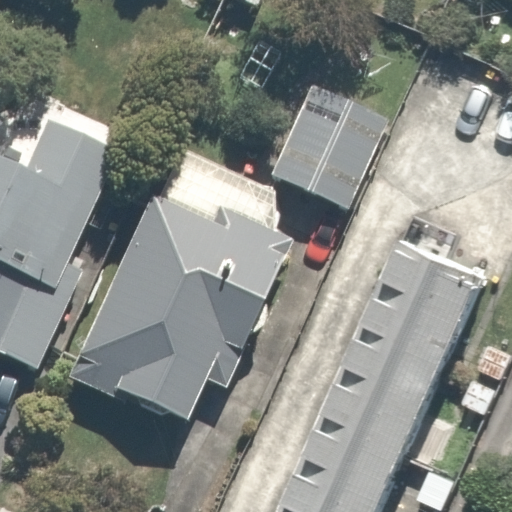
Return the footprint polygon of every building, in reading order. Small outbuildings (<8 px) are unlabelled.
[(386,119),(318,87),(273,183),(341,215),(386,119)] [(17,177),(0,168),(0,363),(1,361),(35,379),(145,172),(47,120),(17,177)] [(298,207),(181,151),(74,372),(184,425),(226,339),(250,350),(277,294),(260,286),(298,207)] [(394,511),(503,280),(413,238),(286,508),(294,511),(394,511)] [(511,369),(511,351),(493,342),(460,408),(486,421),(511,369)]
